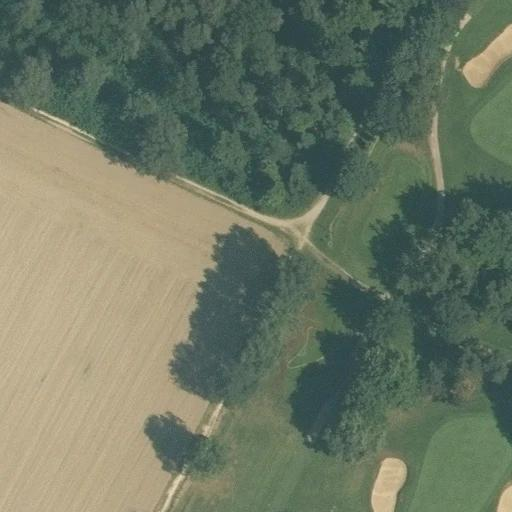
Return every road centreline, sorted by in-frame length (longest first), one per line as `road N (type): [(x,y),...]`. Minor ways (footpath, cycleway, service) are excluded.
road 1 (track): [(0,83),(315,242),(437,0)]
road 2 (track): [(174,511),(315,242),(353,280),(511,365)]
